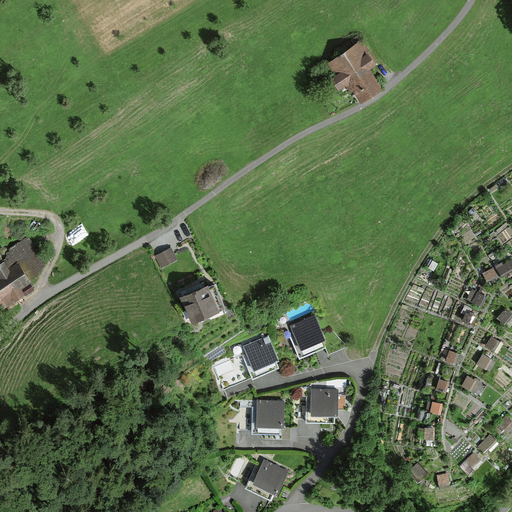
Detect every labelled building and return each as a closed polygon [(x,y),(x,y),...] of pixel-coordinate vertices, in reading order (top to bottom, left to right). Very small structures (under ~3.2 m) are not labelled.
[(362,42),(324,66),(339,89),(347,84),(359,103),(381,89),(369,70),(377,65),(362,42)] [(16,255),(0,264),(0,300),(3,305),(27,290),(23,284),(48,269),(28,237),(11,247),(16,255)] [(176,258),(172,249),(158,257),(162,265),(176,258)] [(502,274),(511,268),(511,255),(496,263),(502,274)] [(488,279),(498,273),(493,265),(483,270),(488,279)] [(218,316),(207,290),(181,301),(191,327),(218,316)] [(316,313),(280,328),(284,336),(290,333),(300,356),(325,345),(329,354),(348,345),(331,328),(324,332),(316,313)] [(268,336),(245,345),(247,351),(214,365),(223,388),(278,365),(275,359),(278,358),(268,336)] [(451,348),(447,357),(458,362),(462,353),(451,348)] [(483,353),(478,363),(491,368),(495,358),(483,353)] [(468,373),(463,385),(477,391),(482,380),(468,373)] [(437,386),(446,391),(451,381),(442,376),(437,386)] [(338,388),(312,388),(312,415),(338,415),(338,388)] [(433,399),(432,409),(442,411),(443,400),(433,399)] [(284,401),(256,400),(256,426),(284,426),(284,401)] [(491,433),(480,444),(485,450),(497,439),(491,433)] [(476,450),(461,463),(469,472),(483,458),(476,450)] [(288,470),(263,460),(254,482),(279,493),(288,470)]
